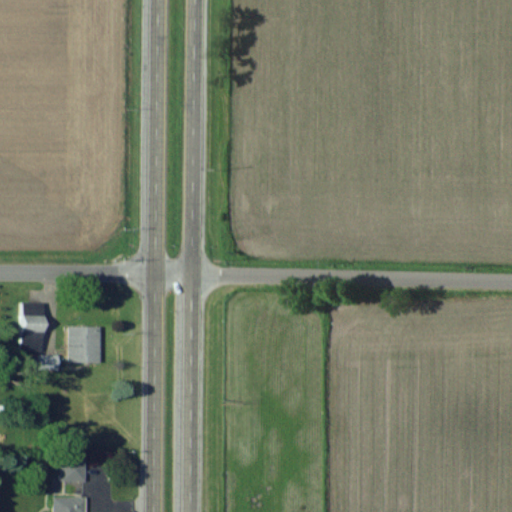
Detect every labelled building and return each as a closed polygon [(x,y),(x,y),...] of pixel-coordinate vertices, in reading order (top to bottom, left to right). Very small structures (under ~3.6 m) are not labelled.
[(17,351),(40,351),(40,302),(17,302),(17,351)] [(64,361),(97,361),(97,326),(64,326),(64,361)] [(54,370),(54,354),(34,354),(34,370),(54,370)] [(57,480),(83,480),(83,457),(57,457),(57,480)] [(50,511),(82,511),(83,496),(50,496),(50,511)]
